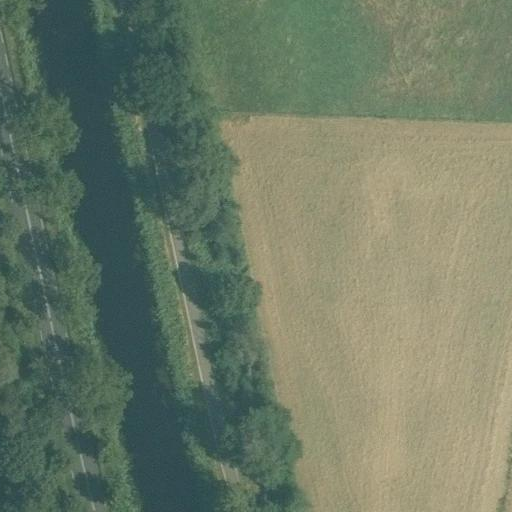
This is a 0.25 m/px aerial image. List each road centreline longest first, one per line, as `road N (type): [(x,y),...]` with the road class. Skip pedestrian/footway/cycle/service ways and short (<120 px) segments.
road 1 (unclassified): [(123,0),(207,395),(242,511)]
road 2 (primary): [(87,511),(0,109)]
